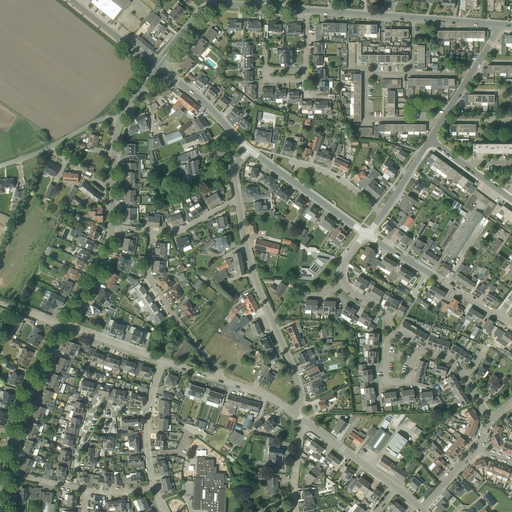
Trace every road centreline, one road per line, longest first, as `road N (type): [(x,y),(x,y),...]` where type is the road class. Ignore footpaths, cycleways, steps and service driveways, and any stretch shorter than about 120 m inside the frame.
road 1 (unclassified): [(291,412),(300,392),(296,376),(254,280),(237,200)]
road 2 (unclassified): [(218,378),(148,275),(150,232)]
road 3 (residential): [(442,120),(365,114),(365,73),(411,74)]
road 4 (tertiary): [(8,472),(24,403),(63,326)]
road 5 (residential): [(499,315),(365,233)]
road 6 (residential): [(365,233),(246,148)]
road 7 (tertiary): [(155,67),(207,6),(258,6)]
road 8 (residential): [(246,148),(191,91),(155,67)]
